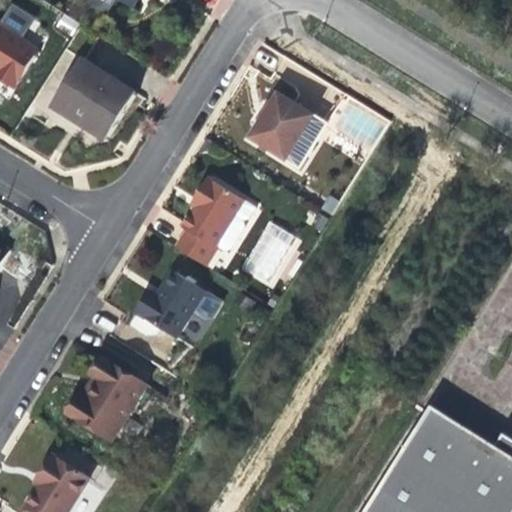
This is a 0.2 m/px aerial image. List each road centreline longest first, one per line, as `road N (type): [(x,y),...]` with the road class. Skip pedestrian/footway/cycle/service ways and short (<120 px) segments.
road 1 (residential): [(101,229),(244,0)]
road 2 (unclassified): [(511,115),(327,0)]
road 3 (residential): [(0,393),(101,229)]
road 4 (residential): [(101,229),(0,164)]
